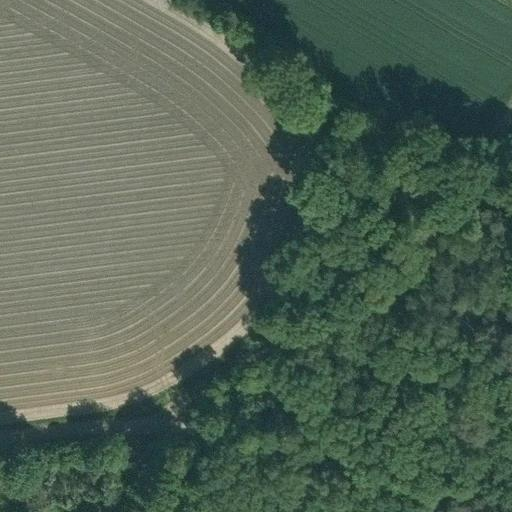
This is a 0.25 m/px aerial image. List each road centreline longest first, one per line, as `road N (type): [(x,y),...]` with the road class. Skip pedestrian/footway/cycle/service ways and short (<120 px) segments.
road 1 (unclassified): [(511,467),(222,424),(129,421),(0,434)]
road 2 (track): [(129,421),(199,397),(379,272),(511,123)]
